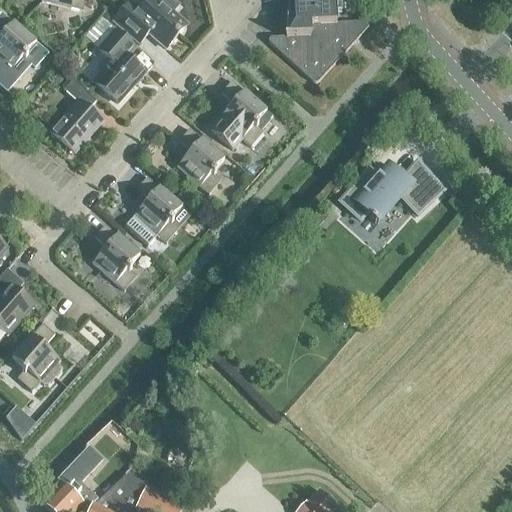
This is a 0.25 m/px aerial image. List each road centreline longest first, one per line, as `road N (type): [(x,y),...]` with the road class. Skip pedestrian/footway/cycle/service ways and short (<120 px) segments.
road 1 (residential): [(65,208),(234,26)]
road 2 (residential): [(117,330),(44,266),(65,208)]
